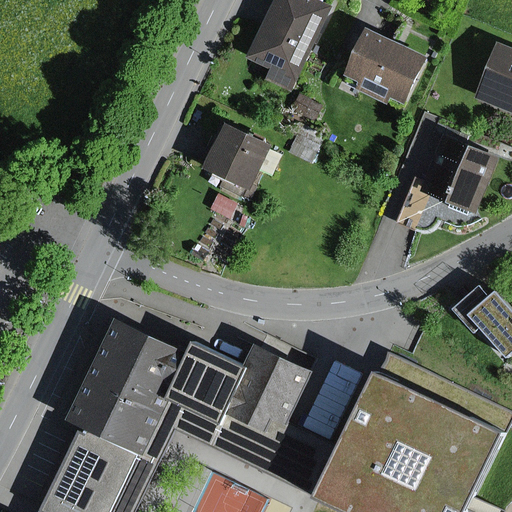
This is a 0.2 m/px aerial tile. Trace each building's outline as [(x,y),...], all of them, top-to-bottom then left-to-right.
[(288,0),(265,49),(311,71),(342,6),(330,0),(288,0)] [(363,73),(420,99),(440,58),(383,31),(363,73)] [(511,44),(490,102),(511,110),(511,44)] [(260,191),(280,145),(230,124),(211,169),(260,191)] [(453,195),(487,206),(505,155),(451,136),(439,171),(459,178),(453,195)] [(511,315),(494,294),(467,316),(501,358),(511,348),(511,315)] [(136,511),(182,416),(328,482),(323,494),(361,511),(474,511),(510,434),(378,373),(347,440),(297,417),(323,361),(261,333),(253,349),(202,326),(194,344),(123,312),(77,412),(102,423),(60,511),(136,511)]
